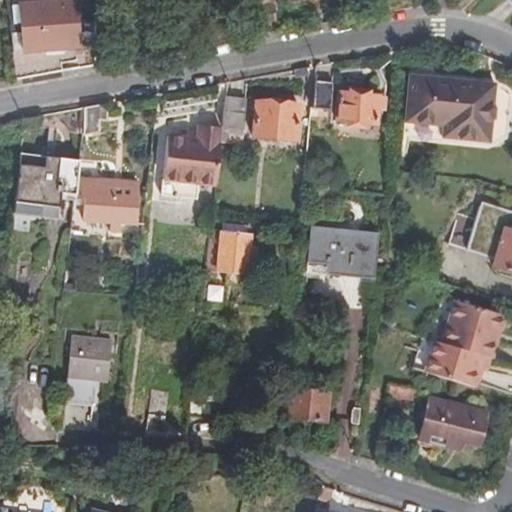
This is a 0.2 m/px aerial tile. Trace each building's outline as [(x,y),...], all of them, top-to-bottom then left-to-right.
[(15,53),(16,77),(54,70),(51,50),(71,48),(68,0),(37,0),(12,2),(15,53)] [(241,0),(248,35),(270,31),(265,1),(268,0),(241,0)] [(2,2),(4,55),(15,53),(12,2),(2,2)] [(201,43),(224,39),(219,11),(196,15),(201,43)] [(482,146),(488,85),(403,77),(399,125),(436,128),(434,141),(482,146)] [(505,97),(488,85),(482,146),(434,141),(434,145),(481,151),(500,141),(505,97)] [(326,88),(306,86),(304,111),(323,113),(326,88)] [(349,90),(332,88),(329,123),(367,127),(369,98),(349,96),(349,90)] [(237,99),(219,97),(214,131),(238,134),(239,128),(234,127),(237,99)] [(293,105),(251,100),(247,135),(289,140),(293,105)] [(91,106),(77,109),(73,138),(88,139),(91,106)] [(14,120),(14,132),(23,132),(24,118),(14,120)] [(434,145),(434,141),(436,128),(399,125),(397,141),(434,145)] [(209,173),(214,132),(192,129),(191,140),(158,136),(154,166),(209,173)] [(50,162),(10,157),(5,204),(22,206),(21,218),(30,220),(32,208),(50,210),(51,203),(53,186),(48,186),(50,162)] [(70,164),(50,162),(48,186),(53,186),(51,203),(65,204),(65,202),(67,183),(70,164)] [(125,186),(67,183),(65,202),(78,202),(77,223),(101,224),(100,233),(110,234),(111,225),(126,226),(127,207),(124,207),(125,186)] [(22,206),(5,204),(4,216),(21,218),(22,206)] [(32,208),(30,220),(53,222),(54,211),(50,210),(32,208)] [(511,275),(511,234),(478,224),(468,254),(489,261),(487,267),(511,275)] [(243,235),(202,229),(197,269),(238,274),(243,235)] [(366,281),(370,235),(304,229),(301,263),(319,265),(318,276),(366,281)] [(476,354),(481,355),(487,331),(492,328),(495,316),(432,298),(420,339),(476,354)] [(102,339),(63,335),(57,380),(96,385),(102,339)] [(469,382),(472,368),(476,354),(420,339),(413,337),(405,368),(465,384),(469,382)] [(477,369),(481,355),(476,354),(472,368),(477,369)] [(0,384),(0,428),(6,429),(10,386),(0,384)] [(404,399),(406,389),(379,384),(377,395),(404,399)] [(160,392),(143,389),(140,414),(157,416),(160,392)] [(182,389),(179,413),(199,415),(201,391),(182,389)] [(315,421),(318,394),(281,390),(278,417),(315,421)] [(479,413),(424,398),(412,438),(452,450),(455,441),(470,445),(479,413)] [(95,502),(101,470),(81,469),(74,501),(95,502)] [(72,495),(76,477),(56,475),(55,494),(72,495)]
